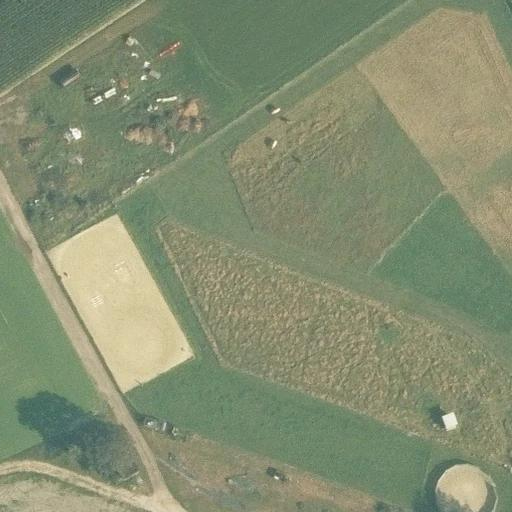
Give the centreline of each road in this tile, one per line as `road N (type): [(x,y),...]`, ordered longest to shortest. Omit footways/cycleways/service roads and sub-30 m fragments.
road 1 (track): [(0,187),(171,511)]
road 2 (track): [(155,511),(19,459),(0,468)]
